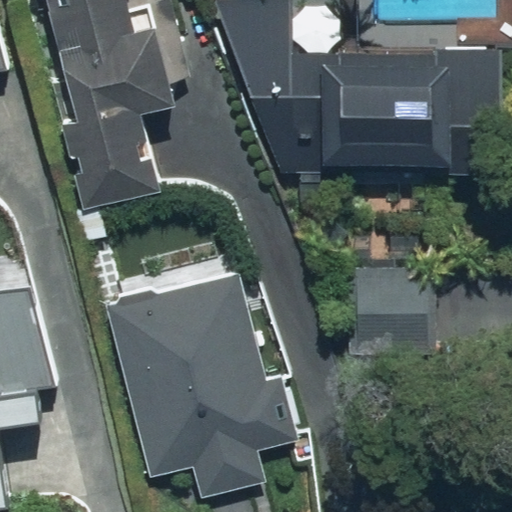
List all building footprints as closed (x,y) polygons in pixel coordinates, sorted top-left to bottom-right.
[(131,0),(44,0),(71,115),(57,119),(77,207),(170,186),(153,112),(180,106),(155,0),(144,0),(133,3),(131,0)] [(501,49),(463,47),(464,25),(502,27),(502,0),(376,0),(375,43),(353,42),(352,55),(292,53),(294,0),(285,0),(209,0),(284,170),(299,171),(297,207),(330,208),(332,174),(358,175),(358,161),(496,167),(501,49)] [(0,73),(11,72),(0,28),(0,73)] [(369,263),(352,263),(350,353),(433,355),(435,265),(395,264),(396,228),(370,228),(369,263)] [(39,387),(63,384),(29,251),(0,254),(0,510),(13,509),(3,428),(44,423),(39,387)] [(118,301),(107,303),(151,476),(195,465),(202,496),(268,480),(260,449),(300,439),(283,374),(268,377),(241,270),(156,291),(155,286),(116,296),(118,301)]
